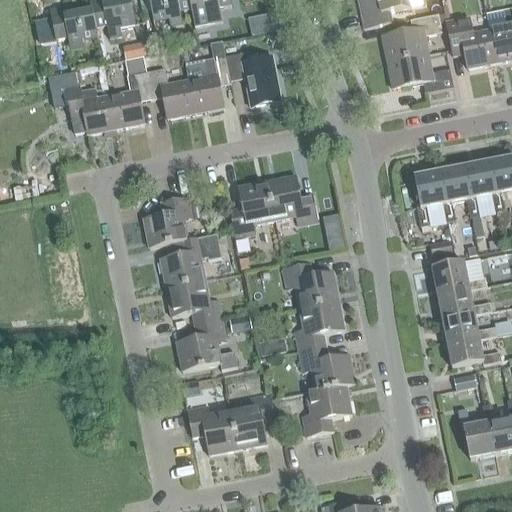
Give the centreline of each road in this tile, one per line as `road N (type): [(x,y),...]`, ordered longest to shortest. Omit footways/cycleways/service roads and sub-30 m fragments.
road 1 (residential): [(167,504),(100,178)]
road 2 (tertiary): [(407,457),(356,150)]
road 3 (residential): [(100,178),(348,127)]
road 4 (residential): [(167,504),(407,457)]
road 5 (residential): [(511,119),(356,150)]
road 6 (tertiary): [(348,127),(292,0)]
